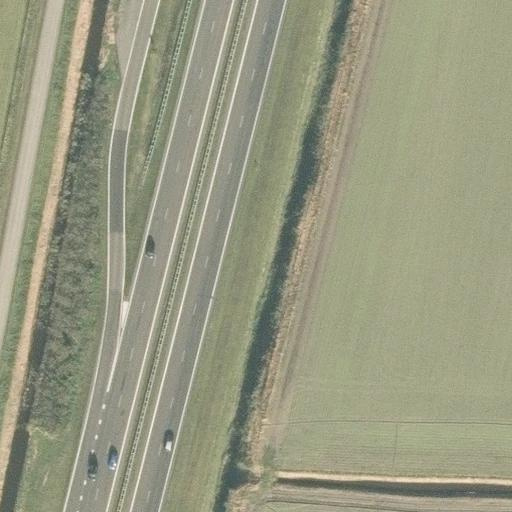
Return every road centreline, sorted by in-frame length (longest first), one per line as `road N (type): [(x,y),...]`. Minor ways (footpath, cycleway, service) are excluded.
road 1 (trunk): [(143,511),(270,0)]
road 2 (trunk): [(215,0),(121,397)]
road 3 (unclassified): [(0,294),(55,0)]
road 4 (trunk): [(124,112),(113,290),(121,397)]
